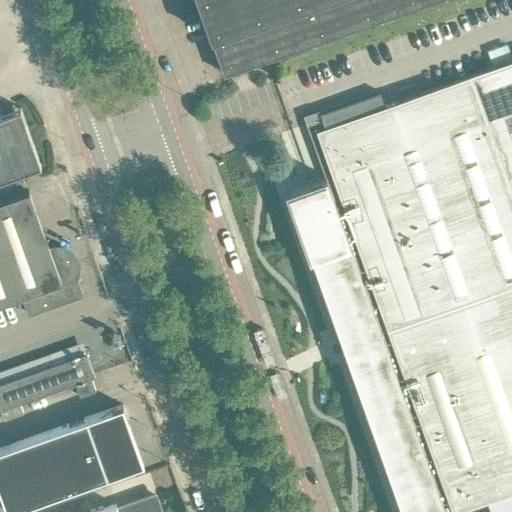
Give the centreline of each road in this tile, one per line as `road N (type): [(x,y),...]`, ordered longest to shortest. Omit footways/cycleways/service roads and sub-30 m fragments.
road 1 (tertiary): [(306,511),(169,128)]
road 2 (tertiary): [(94,154),(223,511)]
road 3 (tertiary): [(40,0),(94,154)]
road 4 (tertiary): [(169,128),(124,0)]
